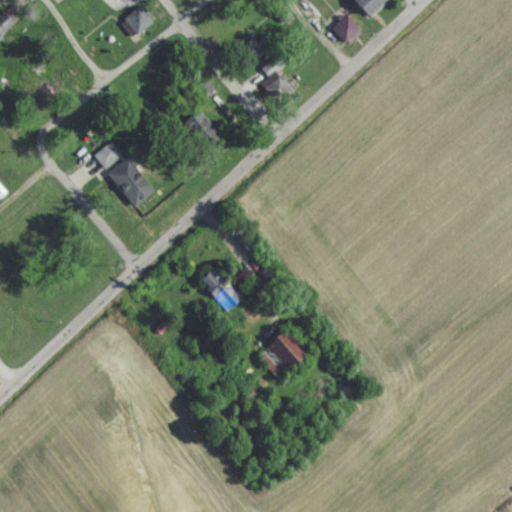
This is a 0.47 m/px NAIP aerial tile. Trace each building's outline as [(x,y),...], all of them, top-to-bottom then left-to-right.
[(94,0),(110,15),(120,4),(116,0),(94,0)] [(384,8),(376,0),(358,0),(350,8),(366,25),(384,8)] [(120,26),(141,7),(155,23),(134,41),(120,26)] [(328,34),(345,51),(359,37),(342,21),(328,34)] [(234,59),(247,73),(261,60),(248,46),(234,59)] [(261,91),(273,108),(290,97),(276,77),(281,73),(275,64),(259,75),(267,87),(261,91)] [(193,99),(202,105),(208,96),(200,90),(193,99)] [(202,154),(217,143),(197,116),(182,127),(202,154)] [(91,162),(107,146),(119,158),(103,174),(91,162)] [(105,181),(125,162),(152,190),(132,209),(105,181)] [(196,289),(225,318),(241,302),(212,273),(196,289)] [(273,385),(308,357),(288,333),(253,360),(273,385)]
